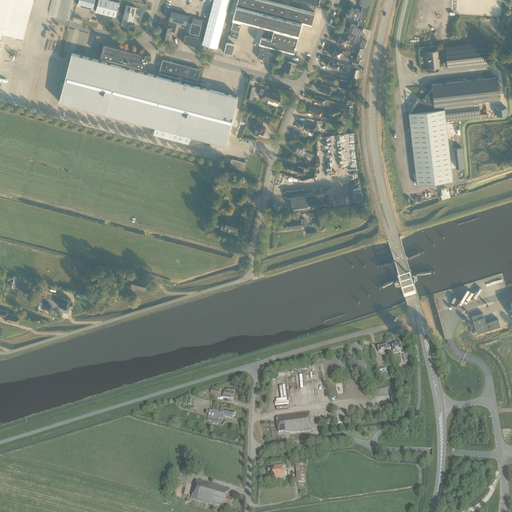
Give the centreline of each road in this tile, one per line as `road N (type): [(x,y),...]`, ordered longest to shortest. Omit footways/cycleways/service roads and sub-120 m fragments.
road 1 (unclassified): [(0,352),(248,278),(268,169),(300,86)]
road 2 (secondary): [(438,406),(372,133),(375,61),(390,0)]
road 3 (unclassified): [(412,318),(364,149),(366,56),(380,0)]
road 4 (unclassified): [(256,363),(0,443)]
road 5 (unclassified): [(256,363),(412,318)]
road 6 (unclassified): [(300,86),(146,44)]
road 7 (unclassified): [(371,444),(418,409),(412,318)]
road 8 (unclassified): [(491,400),(483,367),(453,350),(448,333),(457,318),(495,305)]
road 9 (unclassified): [(500,453),(371,444)]
road 10 (unclassified): [(371,444),(340,438),(251,451)]
